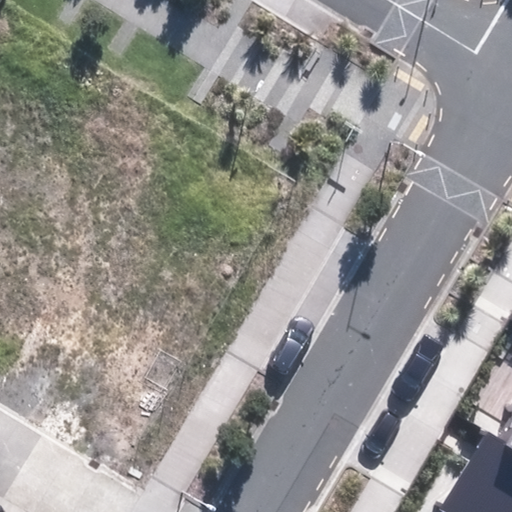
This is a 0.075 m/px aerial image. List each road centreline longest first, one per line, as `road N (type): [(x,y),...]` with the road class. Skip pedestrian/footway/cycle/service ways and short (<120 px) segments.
road 1 (residential): [(263,511),(511,91)]
road 2 (residential): [(511,66),(398,0)]
